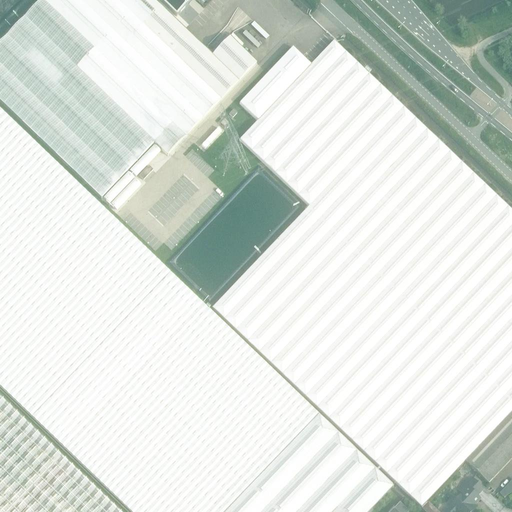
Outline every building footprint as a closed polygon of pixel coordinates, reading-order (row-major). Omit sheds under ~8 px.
[(167,157),(219,102),(140,26),(159,7),(151,0),(40,0),(0,42),(0,102),(101,199),(154,144),(167,157)] [(157,0),(176,17),(192,0),(157,0)] [(211,57),(159,7),(140,26),(219,102),(255,64),(228,39),(211,57)] [(0,388),(129,511),(333,511),(374,469),(0,111),(0,388)] [(148,167),(139,177),(143,181),(153,171),(148,167)] [(0,511),(116,511),(0,400),(0,511)] [(371,511),(394,489),(374,469),(333,511),(371,511)] [(475,498),(481,492),(469,480),(460,490),(463,493),(446,511),(468,511),(479,502),(475,498)] [(511,480),(499,494),(504,498),(511,493),(511,480)] [(437,511),(428,503),(422,510),(424,511),(437,511)]
